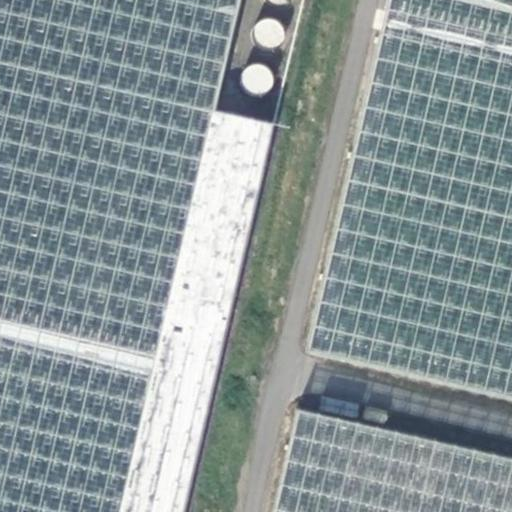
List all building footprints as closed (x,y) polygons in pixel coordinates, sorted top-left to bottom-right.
[(184,511),(274,124),(216,110),(241,0),(0,0),(0,511),(184,511)] [(511,0),(385,0),(304,354),(511,401),(511,0)] [(282,22),(257,19),(254,44),(278,47),(282,22)] [(242,67),(245,93),(270,90),(267,64),(242,67)] [(511,511),(511,444),(295,394),(267,511),(511,511)]
